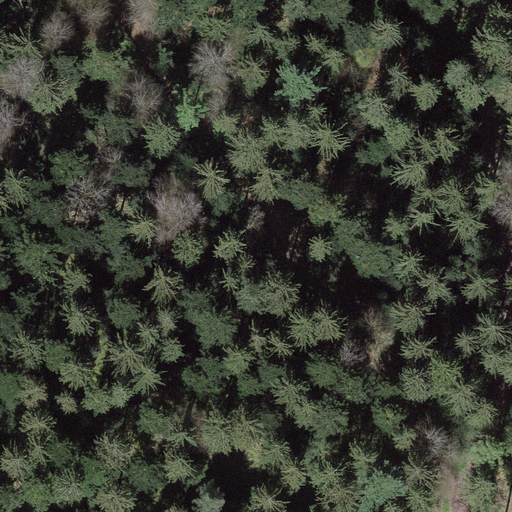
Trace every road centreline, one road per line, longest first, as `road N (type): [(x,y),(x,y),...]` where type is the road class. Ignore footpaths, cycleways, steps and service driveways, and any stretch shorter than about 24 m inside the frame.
road 1 (track): [(454,511),(390,387),(107,0)]
road 2 (track): [(493,0),(478,68),(502,227),(505,339),(490,424),(459,511)]
